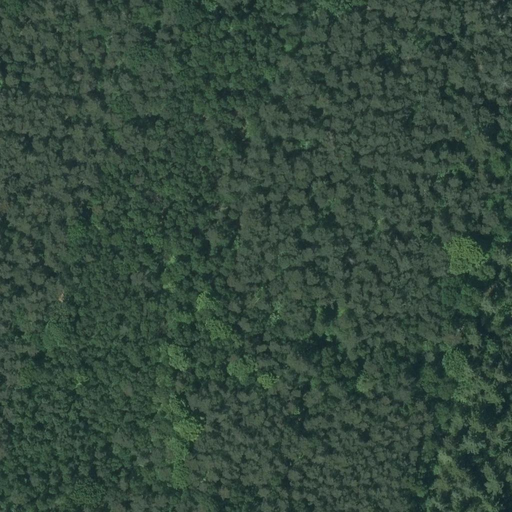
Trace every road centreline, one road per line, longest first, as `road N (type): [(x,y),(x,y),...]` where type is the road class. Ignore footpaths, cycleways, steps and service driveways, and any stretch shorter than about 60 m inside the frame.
road 1 (track): [(179,511),(211,0)]
road 2 (track): [(397,511),(511,188)]
road 3 (track): [(443,379),(185,367)]
